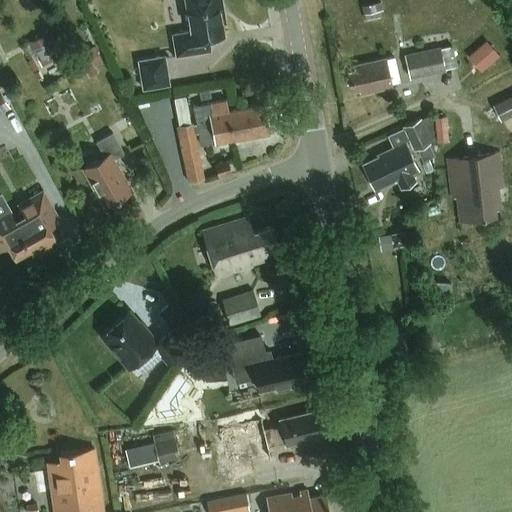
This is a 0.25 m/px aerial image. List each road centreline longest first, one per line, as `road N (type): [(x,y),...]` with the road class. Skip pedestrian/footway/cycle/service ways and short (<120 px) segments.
road 1 (unclassified): [(317,165),(232,190),(156,227),(0,354)]
road 2 (unclassified): [(381,511),(317,165)]
road 3 (unclassified): [(317,165),(289,0)]
